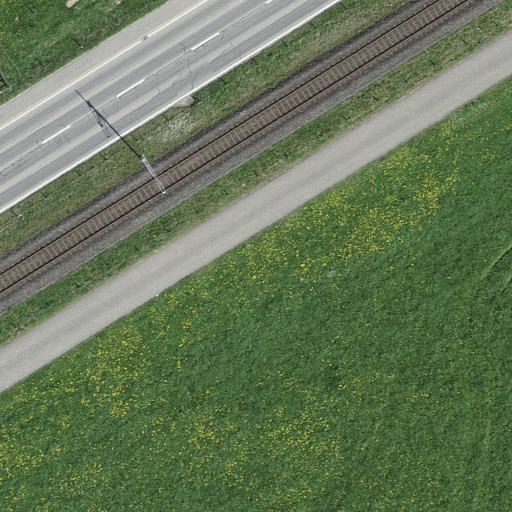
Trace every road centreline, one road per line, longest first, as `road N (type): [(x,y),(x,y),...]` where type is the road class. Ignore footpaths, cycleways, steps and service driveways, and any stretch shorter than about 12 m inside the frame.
road 1 (unclassified): [(0,372),(511,53)]
road 2 (primary): [(0,168),(267,0)]
